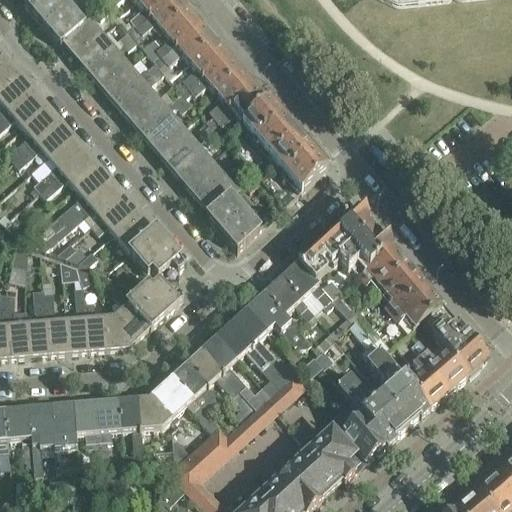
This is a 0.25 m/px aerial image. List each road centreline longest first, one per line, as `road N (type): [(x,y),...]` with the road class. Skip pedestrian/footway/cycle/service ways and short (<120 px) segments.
road 1 (residential): [(0,19),(233,288)]
road 2 (residential): [(0,384),(135,374),(233,288)]
road 3 (unclassified): [(511,348),(357,171)]
road 4 (unclassified): [(357,171),(210,0)]
road 5 (residential): [(233,288),(357,171)]
road 6 (residential): [(388,511),(511,408)]
